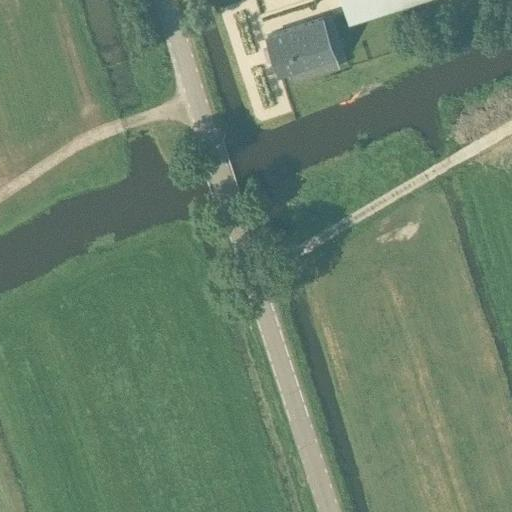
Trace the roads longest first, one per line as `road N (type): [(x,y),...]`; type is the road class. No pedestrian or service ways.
road 1 (unclassified): [(327,511),(164,0)]
road 2 (track): [(249,269),(300,250),(511,128)]
